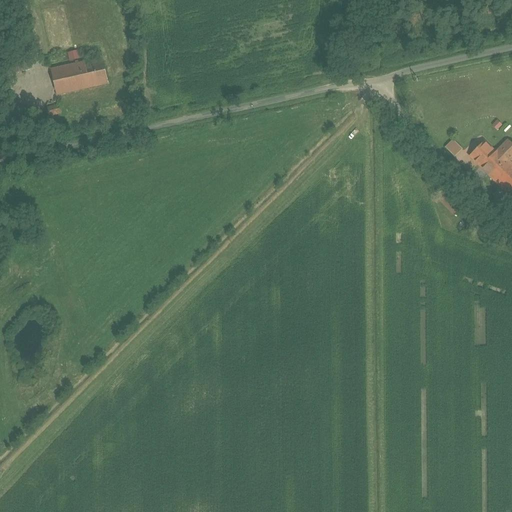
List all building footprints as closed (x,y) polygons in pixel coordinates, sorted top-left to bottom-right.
[(70,53),(71,61),(81,59),(80,51),(70,53)] [(22,70),(33,68),(31,59),(30,52),(14,55),(17,71),(22,70)] [(53,68),(59,97),(92,91),(91,86),(110,83),(106,60),(87,64),(86,61),(53,68)] [(58,103),(46,107),(49,117),(61,114),(58,103)] [(499,120),(493,126),(499,132),(505,126),(499,120)] [(464,149),(454,139),(446,147),(456,157),(464,149)] [(487,140),(470,156),(507,194),(511,198),(511,161),(511,160),(511,142),(509,139),(497,151),(487,140)] [(447,191),(439,200),(460,220),(469,211),(447,191)]
